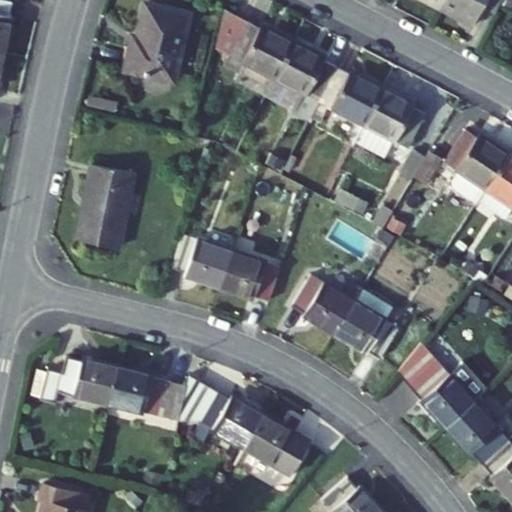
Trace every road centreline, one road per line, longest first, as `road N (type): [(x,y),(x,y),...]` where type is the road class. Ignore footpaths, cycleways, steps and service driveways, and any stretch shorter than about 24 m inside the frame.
road 1 (residential): [(13,287),(215,337),(285,367),(377,431),(453,511)]
road 2 (residential): [(73,0),(13,287)]
road 3 (residential): [(511,96),(327,0)]
